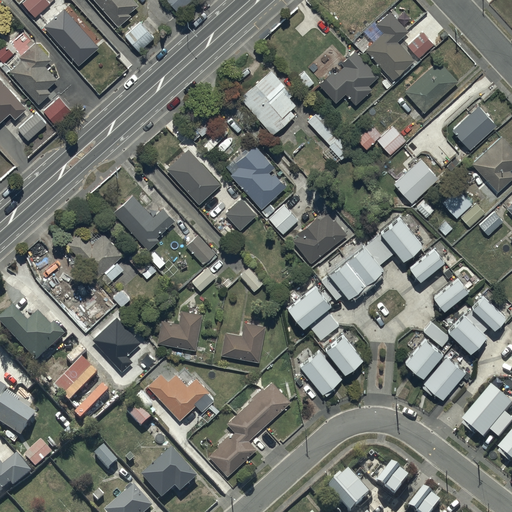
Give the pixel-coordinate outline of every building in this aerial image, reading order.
[(50,4),(46,0),(25,0),(22,3),(35,18),(50,4)] [(95,0),(119,26),(122,24),(128,30),(138,20),(132,13),(139,6),(134,0),(95,0)] [(187,0),(167,0),(176,10),(187,0)] [(99,45),(64,6),(44,24),(79,63),(99,45)] [(409,30),(390,10),(375,23),(383,32),(365,48),(393,78),(414,59),(397,40),(409,30)] [(155,39),(140,22),(125,36),(141,52),(155,39)] [(436,45),(422,31),(408,45),(422,59),(436,45)] [(52,61),(36,43),(16,60),(19,64),(9,72),(39,106),(52,94),(48,89),(57,81),(45,66),(52,61)] [(11,53),(4,45),(0,48),(0,55),(4,60),(11,53)] [(378,77),(356,52),(342,64),(344,67),(334,76),(332,73),(319,84),(336,103),(346,94),(356,105),(373,90),(369,86),(378,77)] [(440,66),(436,63),(405,91),(425,113),(458,82),(442,64),(440,66)] [(286,84),(272,68),(239,97),(271,135),(296,114),(291,109),(297,104),(291,97),(293,94),(285,85),(286,84)] [(27,106),(0,77),(0,119),(10,111),(16,117),(27,106)] [(69,109),(58,98),(45,111),(56,122),(69,109)] [(497,124),(479,104),(452,128),(470,148),(497,124)] [(339,128),(323,109),(308,122),(330,147),(324,152),(335,165),(351,151),(340,138),(342,136),(336,130),(339,128)] [(18,129),(28,141),(47,125),(37,113),(18,129)] [(245,133),(228,113),(223,118),(240,138),(245,133)] [(215,125),(206,115),(192,127),(202,137),(215,125)] [(381,136),(372,126),(357,140),(366,150),(381,136)] [(406,141),(393,127),(377,141),(390,155),(406,141)] [(511,169),(511,149),(501,137),(471,164),(498,192),(511,179),(511,174),(510,172),(511,169)] [(255,144),(235,161),(239,166),(231,173),(261,207),(286,185),(276,174),(274,176),(269,170),(275,165),(255,144)] [(221,186),(188,150),(166,171),(199,206),(221,186)] [(410,164),(406,157),(388,168),(392,175),(410,164)] [(438,177),(421,158),(394,182),(412,201),(438,177)] [(394,189),(383,171),(376,175),(387,193),(394,189)] [(457,189),(442,203),(457,218),(471,204),(457,189)] [(133,195),(114,212),(149,251),(160,241),(156,238),(175,221),(163,208),(153,217),(133,195)] [(256,215),(241,198),(224,214),(240,230),(256,215)] [(425,216),(433,208),(423,199),(416,206),(425,216)] [(484,213),(476,203),(460,218),(469,227),(484,213)] [(283,235),(298,221),(283,205),(268,219),(283,235)] [(503,222),(494,212),(479,226),(488,235),(503,222)] [(310,265),(347,236),(335,221),(333,222),(328,215),(319,222),(316,218),(296,234),(298,237),(294,240),(297,243),(295,245),(310,265)] [(399,216),(380,232),(403,259),(422,243),(399,216)] [(452,229),(445,221),(437,228),(444,236),(452,229)] [(89,241),(82,233),(68,245),(98,279),(104,273),(106,276),(103,278),(109,286),(124,272),(116,263),(124,256),(105,234),(102,236),(99,232),(89,241)] [(394,251),(379,233),(366,244),(381,262),(394,251)] [(217,256),(198,235),(186,246),(203,265),(206,262),(209,264),(217,256)] [(384,268),(364,244),(348,257),(367,282),(384,268)] [(445,260),(435,247),(411,266),(421,279),(445,260)] [(138,254),(136,252),(128,257),(141,273),(142,272),(148,279),(157,272),(142,251),(138,254)] [(365,283),(346,259),(329,272),(349,297),(365,283)] [(263,283),(248,267),(239,276),(253,292),(263,283)] [(216,279),(207,268),(191,281),(200,292),(216,279)] [(328,274),(322,280),(337,298),(343,293),(328,274)] [(468,290),(458,277),(434,295),(444,309),(468,290)] [(332,304),(316,285),(289,307),(304,326),(332,304)] [(130,300),(122,290),(113,297),(122,307),(130,300)] [(506,317),(484,295),(473,307),(495,328),(506,317)] [(28,325),(14,309),(0,321),(0,325),(33,363),(36,360),(39,363),(66,339),(54,326),(51,329),(39,316),(28,325)] [(339,324),(327,309),(309,324),(321,339),(339,324)] [(203,315),(179,310),(176,324),(161,320),(157,343),(195,351),(203,315)] [(487,336),(464,315),(450,330),(472,352),(487,336)] [(141,341),(118,316),(93,339),(123,371),(133,361),(127,354),(141,341)] [(432,322),(424,330),(442,346),(448,339),(444,335),(445,333),(432,322)] [(241,336),(225,333),(221,355),(259,363),(265,328),(243,324),(241,336)] [(362,359),(342,335),(326,348),(345,372),(362,359)] [(423,375),(443,351),(427,338),(407,362),(423,375)] [(320,349),(301,365),(324,392),(343,376),(320,349)] [(466,371),(448,355),(425,382),(443,398),(466,371)] [(161,373),(148,385),(180,419),(197,403),(203,410),(215,399),(209,393),(210,392),(196,377),(187,385),(176,373),(168,380),(161,373)] [(290,402),(272,383),(264,391),(261,388),(250,399),(252,400),(227,425),(234,432),(230,437),(228,435),(217,446),(218,448),(209,457),(228,476),(256,450),(248,441),(290,402)] [(0,424),(22,439),(37,416),(17,403),(19,400),(6,392),(7,390),(0,384),(0,424)] [(511,406),(511,402),(493,387),(464,422),(486,440),(492,433),(500,439),(511,425),(511,418),(506,414),(511,406)] [(345,410),(342,403),(324,412),(326,416),(323,418),(325,421),(345,410)] [(132,407),(128,412),(141,426),(151,417),(142,407),(137,412),(132,407)] [(81,434),(75,426),(64,434),(70,443),(81,434)] [(511,436),(501,450),(511,459),(511,436)] [(53,455),(40,442),(25,457),(37,469),(53,455)] [(117,460),(104,446),(94,454),(108,469),(117,460)] [(197,481),(171,452),(141,479),(161,501),(174,490),(179,496),(197,481)] [(380,464),(376,453),(361,457),(365,469),(380,464)] [(0,496),(12,487),(13,489),(31,475),(17,457),(3,468),(0,464),(0,496)] [(410,482),(392,468),(378,485),(396,500),(410,482)] [(355,511),(370,498),(348,474),(329,491),(348,511),(355,511)] [(148,511),(152,509),(134,490),(133,491),(130,487),(124,492),(126,494),(106,511),(148,511)] [(437,511),(442,507),(424,493),(410,510),(412,511),(437,511)]
